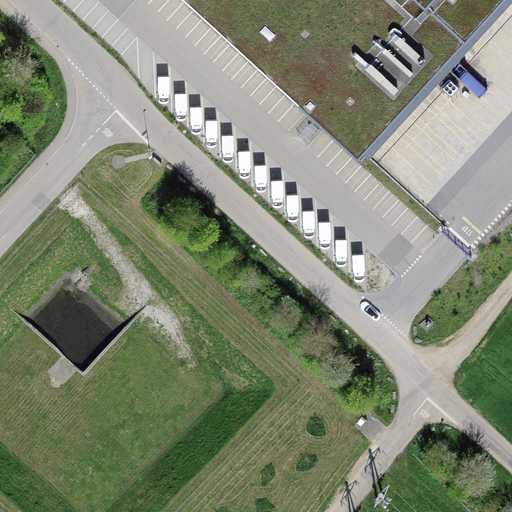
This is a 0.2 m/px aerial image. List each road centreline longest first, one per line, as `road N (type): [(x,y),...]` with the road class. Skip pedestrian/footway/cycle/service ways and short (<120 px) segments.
road 1 (residential): [(430,394),(126,98)]
road 2 (unknown): [(444,257),(155,0)]
road 3 (unclassified): [(0,236),(126,98)]
road 4 (residential): [(343,511),(430,394)]
road 5 (residential): [(126,98),(23,0)]
road 6 (track): [(511,288),(430,394)]
